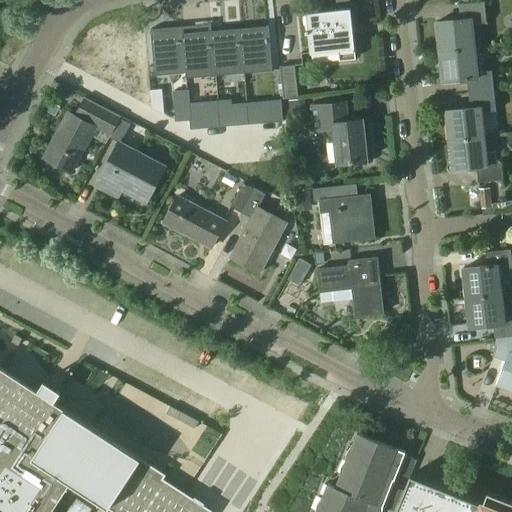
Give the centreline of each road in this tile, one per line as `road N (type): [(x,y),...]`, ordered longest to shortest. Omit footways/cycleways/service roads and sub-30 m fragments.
road 1 (residential): [(435,415),(236,324),(0,189)]
road 2 (residential): [(418,229),(394,0)]
road 3 (residential): [(435,415),(418,229)]
road 4 (residential): [(0,133),(67,17),(93,0)]
